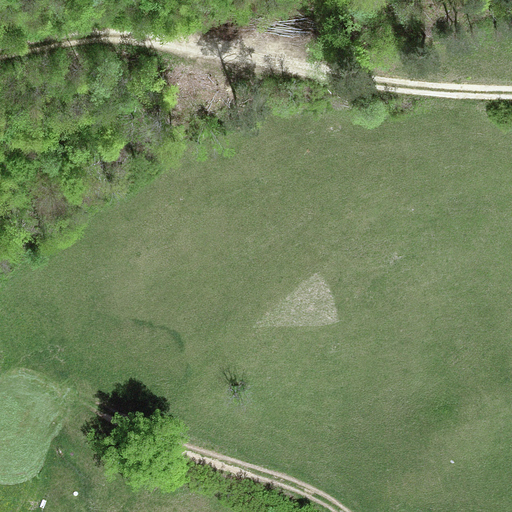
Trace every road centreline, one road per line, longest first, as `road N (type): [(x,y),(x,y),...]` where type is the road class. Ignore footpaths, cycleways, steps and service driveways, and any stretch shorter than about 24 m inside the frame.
road 1 (track): [(511,92),(360,79),(194,44),(64,36),(0,52)]
road 2 (track): [(339,511),(293,482),(215,460),(0,358)]
